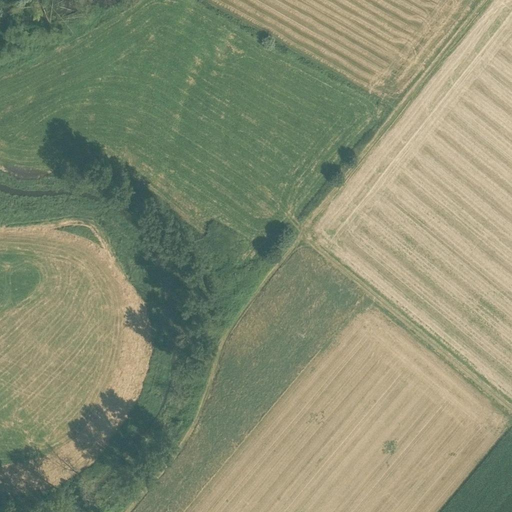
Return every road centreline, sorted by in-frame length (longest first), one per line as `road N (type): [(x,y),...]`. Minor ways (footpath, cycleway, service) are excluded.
road 1 (track): [(292,229),(213,321),(179,424),(111,511)]
road 2 (track): [(292,229),(479,0)]
road 3 (track): [(292,229),(511,413)]
